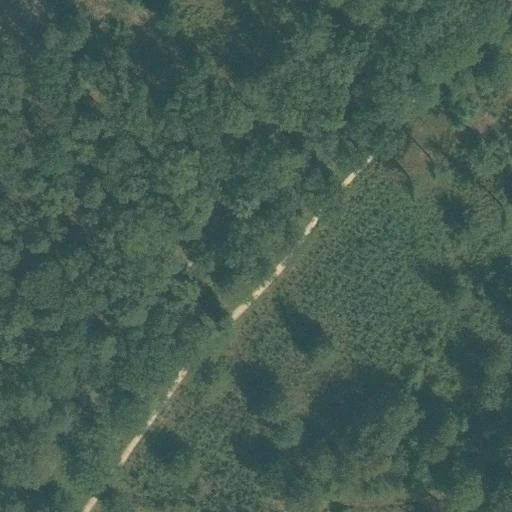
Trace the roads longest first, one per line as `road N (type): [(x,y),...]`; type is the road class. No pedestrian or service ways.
road 1 (track): [(23,511),(58,443),(174,275),(235,156),(268,116)]
road 2 (track): [(268,116),(235,95),(187,81),(0,108)]
road 3 (track): [(261,511),(511,490)]
road 4 (track): [(268,116),(403,0)]
